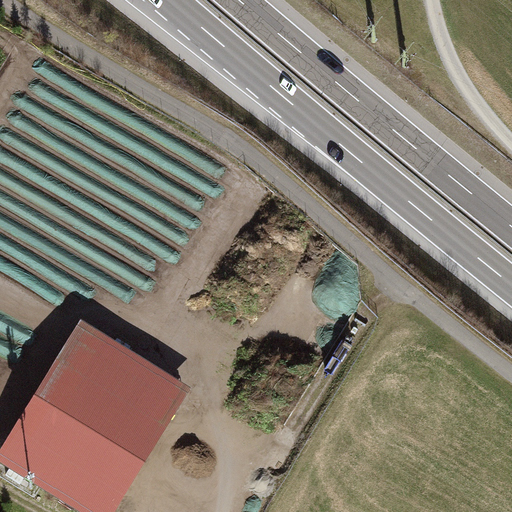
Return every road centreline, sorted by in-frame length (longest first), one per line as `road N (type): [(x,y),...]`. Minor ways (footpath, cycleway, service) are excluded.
road 1 (track): [(511,371),(221,133),(5,0)]
road 2 (motorway): [(167,0),(511,287)]
road 3 (motorway): [(511,225),(239,0)]
road 4 (track): [(0,35),(29,54),(123,354)]
road 5 (track): [(430,0),(463,86),(511,147)]
